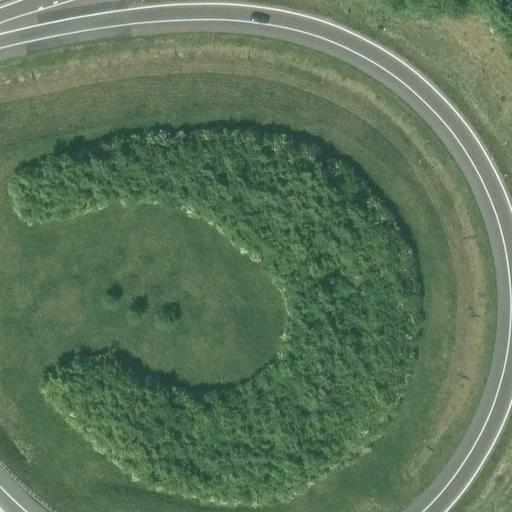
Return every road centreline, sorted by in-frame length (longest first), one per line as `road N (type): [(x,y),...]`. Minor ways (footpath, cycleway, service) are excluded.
road 1 (motorway): [(0,41),(204,9),(289,19),(344,37),(399,70),(457,127),(496,193),(511,245)]
road 2 (motorway): [(511,365),(477,455),(433,511)]
